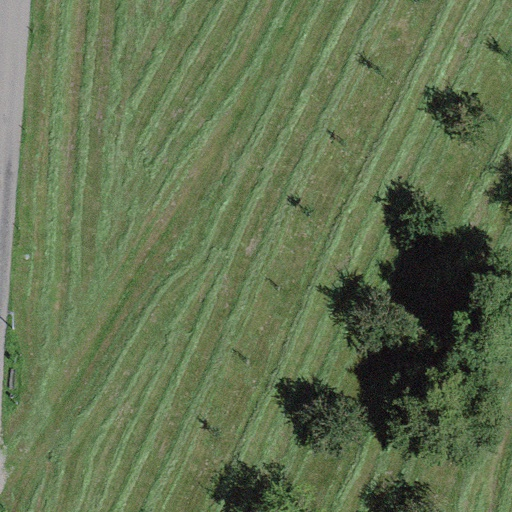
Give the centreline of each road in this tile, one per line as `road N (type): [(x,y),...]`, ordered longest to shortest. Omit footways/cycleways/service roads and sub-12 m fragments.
road 1 (track): [(0,478),(232,108)]
road 2 (unclassified): [(0,185),(13,0)]
